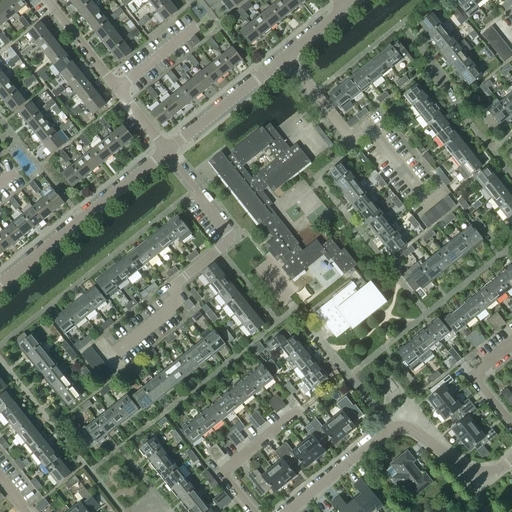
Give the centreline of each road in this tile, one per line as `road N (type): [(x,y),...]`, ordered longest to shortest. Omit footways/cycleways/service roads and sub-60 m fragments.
road 1 (residential): [(108,357),(169,310),(178,282),(234,239),(167,152)]
road 2 (residential): [(511,460),(499,470),(464,467),(411,428),(395,426),(289,511)]
road 3 (residential): [(428,201),(367,128),(352,139),(286,58)]
road 4 (tertiary): [(0,287),(167,152)]
road 5 (residential): [(167,152),(46,0)]
road 6 (tertiary): [(167,152),(286,58)]
road 7 (residential): [(253,511),(223,472),(295,410)]
